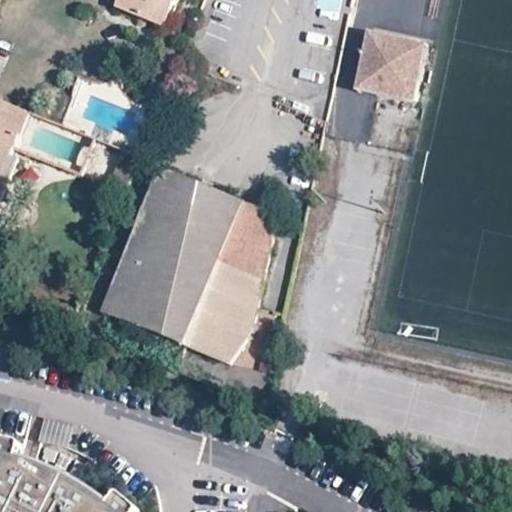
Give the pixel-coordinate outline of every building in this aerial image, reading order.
[(121,0),(118,8),(148,21),(159,26),(167,29),(178,0),(121,0)] [(157,32),(159,26),(148,21),(145,27),(157,32)] [(408,79),(417,42),(369,32),(365,50),(361,69),(379,73),(375,93),(415,102),(419,81),(408,79)] [(419,81),(427,45),(417,42),(408,79),(419,81)] [(169,87),(179,62),(183,53),(168,47),(154,81),(169,87)] [(375,93),(379,73),(361,69),(357,89),(375,93)] [(0,193),(15,158),(32,115),(0,101),(0,193)] [(140,158),(124,152),(110,186),(126,193),(140,158)] [(15,158),(0,193),(0,213),(21,161),(15,158)] [(103,314),(187,349),(203,311),(255,332),(279,217),(162,171),(103,314)] [(203,311),(187,349),(231,367),(255,332),(203,311)] [(106,503),(70,480),(46,468),(19,459),(23,445),(22,442),(20,440),(1,436),(0,435),(0,511),(134,511),(136,510),(137,507),(136,504),(121,492),(118,491),(115,493),(106,503)]
